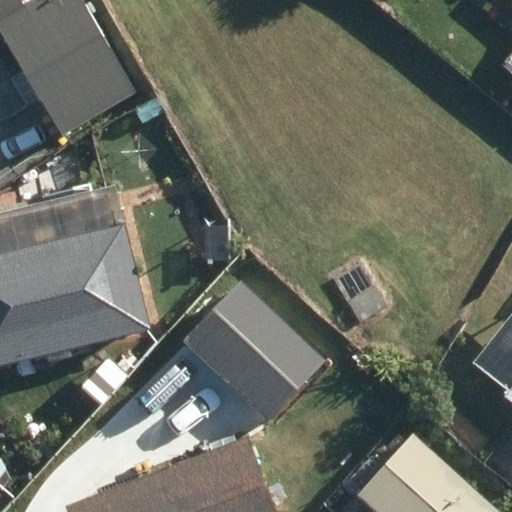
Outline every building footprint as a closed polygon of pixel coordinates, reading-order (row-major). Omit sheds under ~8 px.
[(0,0),(0,35),(64,140),(138,95),(80,0),(40,0),(23,11),(16,0),(0,0)] [(0,263),(0,376),(153,337),(126,231),(118,233),(108,197),(28,217),(38,253),(0,263)] [(182,346),(267,427),(325,366),(240,285),(182,346)] [(357,500),(370,511),(494,511),(412,439),(357,500)] [(78,511),(274,511),(250,446),(78,511)]
